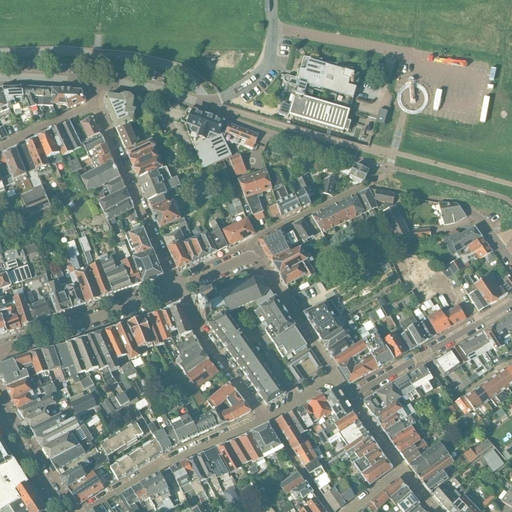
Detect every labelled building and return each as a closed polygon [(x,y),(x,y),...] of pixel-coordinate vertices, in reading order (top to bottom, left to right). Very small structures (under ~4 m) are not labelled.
[(282,101),(278,115),(288,118),(291,119),(334,131),(343,134),(343,132),(344,130),(344,129),(348,130),(351,121),(347,120),(350,111),(346,110),(349,98),(353,99),(356,88),(348,86),(350,80),(353,79),(354,73),(352,73),(353,69),(337,67),(338,65),(321,62),(322,60),(304,58),(299,74),(298,78),(297,79),(289,76),(285,77),(283,79),(284,83),(287,85),(283,99),(282,101)] [(16,88),(3,88),(4,89),(9,111),(13,109),(19,107),(22,114),(30,111),(30,110),(26,98),(24,99),(23,88),(16,88)] [(33,89),(23,88),(24,99),(26,98),(30,110),(30,111),(35,124),(40,122),(37,107),(33,89)] [(0,114),(9,111),(4,89),(0,90),(0,114)] [(38,89),(33,89),(37,107),(40,122),(44,120),(42,117),(44,117),(44,116),(42,112),(44,111),(44,108),(44,90),(38,89)] [(44,90),(44,108),(44,111),(46,111),(46,108),(49,107),(53,116),(54,116),(56,115),(53,108),(53,107),(53,106),(53,99),(54,99),(54,96),(55,96),(55,90),(50,90),(44,90)] [(54,99),(53,99),(53,106),(53,107),(61,106),(66,104),(65,102),(72,99),(69,91),(55,90),(55,96),(54,96),(54,99)] [(66,104),(61,106),(67,107),(68,110),(68,111),(86,103),(81,92),(69,91),(72,99),(65,102),(66,104)] [(105,99),(104,104),(116,131),(129,125),(133,123),(134,113),(135,113),(135,111),(132,111),(134,100),(130,96),(125,95),(119,98),(107,96),(107,97),(105,99)] [(19,107),(13,109),(16,117),(22,114),(19,107)] [(141,112),(147,125),(155,122),(152,116),(155,115),(153,111),(150,112),(149,109),(141,112)] [(375,123),(383,125),(387,112),(379,110),(375,123)] [(185,124),(203,170),(232,157),(224,140),(220,132),(223,125),(219,123),(217,128),(215,127),(215,128),(201,131),(202,125),(196,123),(194,129),(191,128),(187,122),(188,120),(186,119),(189,114),(190,115),(191,113),(187,111),(184,118),(183,118),(182,119),(181,119),(181,120),(181,121),(181,122),(182,123),(183,124),(185,124)] [(220,121),(192,111),(191,113),(190,115),(189,114),(186,119),(188,120),(187,122),(191,128),(194,129),(196,123),(202,125),(201,131),(215,128),(215,127),(217,128),(219,123),(220,121)] [(93,119),(81,125),(88,140),(100,135),(93,119)] [(70,122),(61,127),(73,153),(75,158),(85,153),(83,149),(70,122)] [(246,142),(244,145),(254,148),(258,136),(224,123),(223,125),(220,132),(224,140),(226,134),(246,142)] [(129,125),(116,131),(117,131),(126,151),(125,151),(126,152),(139,146),(129,125)] [(0,138),(2,141),(9,137),(3,127),(0,128),(0,138)] [(61,127),(51,133),(64,162),(63,162),(66,168),(69,176),(78,172),(81,171),(81,170),(80,166),(78,161),(78,160),(72,162),(68,155),(73,153),(61,127)] [(50,132),(38,139),(47,160),(51,170),(52,173),(58,186),(62,185),(59,179),(61,178),(57,169),(56,166),(63,162),(64,162),(51,133),(50,132)] [(101,137),(83,146),(85,151),(87,154),(106,145),(101,137)] [(38,139),(26,145),(36,171),(36,172),(39,178),(52,173),(51,170),(47,160),(38,139)] [(126,152),(129,160),(154,149),(155,149),(151,140),(145,143),(139,146),(126,152)] [(26,146),(17,149),(26,174),(26,175),(31,173),(36,171),(26,145),(25,145),(26,146)] [(78,160),(78,161),(80,166),(81,170),(85,168),(85,169),(92,165),(93,164),(110,156),(105,146),(106,146),(106,145),(87,154),(89,159),(83,162),(81,159),(78,160)] [(17,149),(3,155),(11,176),(12,176),(14,181),(15,184),(29,218),(52,209),(48,200),(39,178),(36,172),(36,171),(31,173),(26,175),(26,174),(17,149)] [(129,160),(139,180),(163,169),(154,149),(129,160)] [(2,156),(0,156),(0,177),(1,181),(2,183),(4,189),(15,184),(14,181),(12,176),(11,176),(3,155),(2,156)] [(93,164),(92,165),(95,171),(113,162),(112,162),(113,162),(110,156),(93,164)] [(236,177),(247,173),(243,163),(239,156),(229,160),(236,177)] [(81,171),(78,172),(81,178),(80,178),(88,193),(94,190),(94,192),(98,190),(100,195),(103,194),(105,199),(126,189),(126,188),(125,188),(120,179),(121,178),(120,177),(113,163),(113,162),(95,171),(88,174),(85,169),(85,168),(81,170),(81,171)] [(352,184),(354,185),(363,183),(363,182),(364,182),(368,172),(355,166),(353,170),(339,167),(338,172),(350,176),(349,178),(354,181),(352,184)] [(148,204),(149,204),(166,198),(166,196),(167,195),(166,193),(181,186),(177,177),(172,180),(167,167),(163,169),(139,180),(147,202),(148,204)] [(248,177),(238,180),(253,217),(263,213),(258,199),(263,197),(262,194),(272,191),(267,174),(266,170),(248,177)] [(278,171),(267,174),(272,191),(276,205),(277,206),(280,218),(281,220),(282,220),(282,219),(291,215),(301,210),(295,196),(289,199),(284,188),(285,188),(278,171)] [(321,194),(331,196),(336,176),(335,175),(324,180),(321,194)] [(303,192),(295,196),(301,210),(311,205),(307,199),(314,196),(310,188),(305,177),(298,180),(303,192)] [(100,195),(96,197),(108,223),(134,209),(126,189),(105,199),(103,194),(100,195)] [(369,189),(361,194),(374,221),(374,222),(379,220),(376,212),(379,210),(374,202),(384,204),(382,210),(385,211),(392,207),(394,195),(369,189)] [(356,195),(355,196),(364,215),(365,214),(365,215),(369,213),(371,218),(366,220),(368,224),(374,221),(361,194),(361,193),(356,196),(356,195)] [(355,196),(346,200),(360,228),(368,224),(366,220),(363,221),(361,216),(364,215),(355,196)] [(149,204),(152,213),(175,203),(174,202),(172,197),(167,200),(166,198),(149,204)] [(53,198),(48,200),(52,209),(56,207),(53,198)] [(346,200),(337,204),(347,223),(350,221),(353,228),(351,229),(352,232),(360,228),(346,200)] [(152,213),(160,230),(181,220),(177,211),(180,210),(176,201),(174,202),(175,203),(152,213)] [(227,207),(232,218),(244,212),(240,201),(227,207)] [(337,204),(329,208),(339,226),(341,226),(346,235),(352,232),(351,229),(348,230),(345,224),(347,223),(337,204)] [(438,204),(444,226),(455,223),(466,218),(457,205),(438,204)] [(277,206),(269,209),(273,220),(280,218),(277,206)] [(387,211),(382,213),(388,228),(403,222),(395,207),(392,209),(392,207),(385,211),(387,211)] [(328,209),(322,212),(332,230),(339,226),(329,208),(328,209)] [(311,217),(309,218),(320,234),(322,234),(322,235),(323,235),(323,234),(332,230),(322,212),(311,217)] [(213,216),(216,222),(222,219),(223,219),(221,213),(213,216)] [(301,222),(292,226),(295,231),(299,237),(302,241),(304,243),(306,246),(305,246),(307,249),(311,247),(307,241),(311,238),(313,237),(314,239),(320,234),(309,218),(307,219),(309,222),(305,224),(302,221),(301,222)] [(254,235),(254,234),(247,220),(239,224),(239,222),(234,225),(235,226),(242,241),(254,235)] [(208,236),(216,253),(217,253),(228,248),(228,247),(227,247),(219,231),(218,229),(218,228),(215,223),(215,222),(209,225),(214,234),(208,236)] [(403,222),(388,228),(396,245),(411,238),(403,222)] [(128,235),(125,236),(130,249),(131,249),(133,248),(135,251),(140,248),(143,255),(153,251),(152,251),(151,251),(143,229),(141,223),(131,227),(134,233),(128,235)] [(189,230),(188,231),(186,223),(177,226),(179,232),(163,239),(168,249),(167,249),(178,271),(177,271),(177,272),(191,265),(181,244),(185,242),(181,234),(189,231),(189,230)] [(242,241),(235,226),(234,225),(235,226),(222,232),(229,247),(242,241)] [(448,238),(457,253),(460,252),(467,247),(482,239),(474,228),(459,236),(457,232),(448,238)] [(431,230),(413,231),(414,240),(431,239),(431,230)] [(189,231),(181,234),(185,242),(181,244),(191,265),(209,257),(200,237),(193,240),(189,231)] [(281,231),(259,242),(264,250),(263,251),(264,253),(287,242),(299,237),(295,231),(284,237),(281,231)] [(200,237),(209,257),(216,253),(208,236),(207,233),(200,237)] [(287,242),(264,253),(266,256),(270,264),(271,263),(292,252),(290,247),(302,241),(299,237),(287,242)] [(456,254),(461,262),(487,246),(482,239),(467,247),(469,251),(462,256),(460,252),(457,253),(456,254)] [(74,242),(66,244),(68,250),(66,250),(67,252),(72,266),(85,305),(86,305),(101,300),(101,299),(89,268),(81,271),(76,258),(79,256),(74,242)] [(36,243),(26,246),(28,255),(38,252),(36,243)] [(66,244),(59,247),(62,254),(67,252),(66,250),(68,250),(66,244)] [(461,262),(466,268),(469,266),(467,263),(469,262),(469,261),(474,258),(475,260),(477,260),(478,262),(480,260),(483,258),(492,253),(487,246),(461,262)] [(121,259),(119,259),(121,264),(122,267),(123,266),(132,288),(141,284),(142,284),(132,259),(131,259),(126,247),(121,249),(126,262),(122,263),(121,259)] [(3,254),(0,254),(0,265),(6,264),(16,261),(25,258),(23,251),(20,253),(18,248),(3,254)] [(133,248),(131,249),(132,252),(134,258),(132,259),(142,284),(147,282),(147,283),(158,278),(163,276),(158,264),(156,258),(155,258),(153,251),(143,255),(140,248),(135,251),(133,248)] [(292,252),(271,263),(286,289),(288,288),(287,287),(305,277),(307,281),(316,275),(309,264),(314,261),(310,254),(305,256),(301,248),(300,248),(292,252)] [(89,252),(83,254),(89,268),(101,299),(112,295),(112,296),(112,295),(100,264),(93,266),(91,262),(93,261),(89,252)] [(485,262),(488,264),(495,260),(494,256),(492,253),(483,258),(485,262)] [(107,255),(98,258),(101,263),(100,264),(112,295),(132,288),(123,266),(122,267),(121,264),(119,259),(118,260),(116,254),(110,257),(111,259),(109,260),(107,255)] [(466,268),(461,262),(456,254),(454,255),(457,259),(458,261),(453,264),(441,271),(445,277),(447,279),(448,279),(454,275),(455,275),(466,268)] [(6,264),(0,265),(0,278),(9,274),(9,273),(11,273),(16,285),(21,283),(32,279),(31,276),(28,266),(18,269),(16,261),(6,264)] [(68,288),(67,288),(73,309),(85,305),(72,266),(67,267),(70,275),(74,286),(68,288)] [(49,284),(57,315),(57,316),(67,312),(66,312),(73,309),(67,288),(68,288),(62,271),(55,274),(58,281),(49,284)] [(0,278),(0,291),(1,291),(4,299),(6,305),(10,304),(14,302),(14,301),(9,288),(16,285),(11,273),(9,273),(9,274),(0,278)] [(387,276),(390,283),(396,280),(392,273),(387,276)] [(32,279),(21,283),(26,300),(25,301),(32,325),(57,315),(49,284),(46,274),(32,279)] [(491,274),(474,285),(488,307),(506,296),(511,292),(511,278),(511,277),(504,282),(505,284),(506,284),(501,288),(491,274)] [(448,279),(454,290),(461,286),(455,275),(454,275),(448,279)] [(468,276),(463,278),(469,288),(465,291),(468,297),(479,312),(488,307),(474,285),(474,286),(468,276)] [(274,346),(283,359),(293,353),(295,356),(307,347),(295,329),(275,299),(269,290),(268,290),(264,280),(253,279),(235,287),(221,294),(223,298),(227,307),(231,313),(246,307),(254,303),(259,310),(248,318),(252,324),(254,322),(266,335),(261,338),(269,349),(274,346)] [(16,285),(9,288),(14,301),(14,302),(23,328),(32,325),(25,301),(26,300),(21,283),(16,285)] [(208,324),(267,406),(285,395),(284,393),(289,390),(281,379),(276,382),(250,347),(232,322),(233,322),(227,314),(228,314),(231,313),(227,307),(223,298),(221,294),(214,296),(211,288),(212,287),(193,296),(191,299),(194,306),(195,307),(196,307),(206,323),(205,323),(206,325),(208,324)] [(0,313),(7,311),(12,309),(10,304),(6,305),(4,299),(0,300),(0,313)] [(430,300),(427,302),(431,309),(434,314),(435,314),(444,332),(450,328),(451,328),(443,316),(440,311),(437,305),(434,307),(430,300)] [(331,301),(303,314),(310,324),(335,307),(331,301)] [(167,311),(161,313),(169,334),(174,333),(177,339),(180,338),(180,339),(183,345),(194,338),(192,334),(179,305),(168,310),(167,311)] [(445,315),(443,316),(451,328),(466,319),(458,306),(445,314),(445,315)] [(335,307),(310,324),(316,333),(339,318),(340,319),(341,317),(335,307)] [(9,315),(2,317),(8,333),(21,329),(21,328),(17,315),(14,308),(12,309),(7,311),(9,315)] [(372,324),(357,331),(363,341),(368,350),(370,354),(378,369),(393,361),(383,341),(374,326),(377,325),(378,327),(386,323),(387,322),(385,320),(387,319),(386,317),(381,308),(367,315),(372,324)] [(431,309),(424,313),(427,319),(437,336),(444,332),(435,314),(434,314),(431,309)] [(161,313),(152,316),(166,343),(172,340),(169,334),(161,313)] [(418,326),(427,342),(436,337),(435,336),(426,321),(422,314),(417,317),(421,324),(418,326)] [(146,319),(145,319),(158,347),(164,345),(164,344),(166,343),(152,316),(146,319)] [(400,336),(410,352),(417,348),(427,342),(418,326),(413,316),(399,324),(405,333),(400,336)] [(387,319),(385,320),(387,322),(386,323),(391,330),(396,327),(390,317),(387,319)] [(511,323),(508,317),(500,323),(510,338),(509,338),(511,343),(511,323)] [(339,318),(316,333),(322,343),(341,330),(345,327),(340,319),(339,318)] [(145,319),(127,325),(143,356),(148,354),(147,352),(146,348),(154,345),(155,349),(158,347),(145,319)] [(352,321),(347,323),(353,331),(356,329),(352,321)] [(493,327),(492,328),(505,346),(506,348),(510,345),(509,342),(507,343),(506,340),(509,338),(510,338),(500,323),(493,327)] [(115,329),(117,334),(132,362),(140,357),(141,357),(143,356),(127,325),(115,329)] [(492,328),(482,334),(502,362),(503,361),(500,357),(508,352),(506,348),(505,346),(492,328)] [(103,333),(121,369),(124,375),(126,379),(137,374),(133,367),(132,368),(130,363),(132,362),(117,334),(115,329),(109,331),(103,333)] [(341,330),(322,343),(328,352),(349,339),(348,337),(346,338),(341,330)] [(94,336),(98,344),(113,372),(119,370),(120,370),(120,369),(121,369),(103,333),(94,336)] [(396,333),(383,341),(393,361),(394,360),(395,361),(408,353),(396,333)] [(482,334),(475,338),(495,366),(502,362),(482,334)] [(94,336),(85,339),(100,368),(98,369),(100,372),(108,389),(117,383),(112,374),(112,373),(113,372),(98,344),(94,336)] [(66,345),(65,345),(80,383),(84,391),(89,389),(94,386),(91,381),(93,379),(90,375),(89,373),(98,369),(100,368),(85,339),(85,338),(66,345)] [(181,357),(175,361),(179,366),(181,368),(186,376),(208,361),(194,338),(183,345),(177,349),(176,350),(181,357)] [(475,338),(467,342),(478,358),(488,372),(493,368),(495,366),(475,338)] [(349,339),(328,352),(333,360),(334,361),(354,347),(354,346),(349,339)] [(339,368),(338,368),(349,386),(370,373),(378,369),(370,354),(362,359),(361,357),(363,355),(362,353),(368,350),(363,341),(362,341),(354,346),(354,347),(359,355),(339,368)] [(467,342),(458,347),(469,363),(473,361),(478,368),(478,369),(474,371),(476,373),(480,378),(484,374),(487,372),(488,372),(478,358),(467,342)] [(65,345),(54,348),(61,368),(65,382),(68,388),(71,387),(69,382),(72,381),(75,386),(80,383),(65,345)] [(354,347),(334,361),(339,368),(359,355),(354,347)] [(450,352),(449,352),(461,367),(466,363),(469,368),(471,366),(469,363),(458,347),(450,352)] [(41,351),(41,352),(50,377),(52,383),(53,382),(58,380),(60,384),(62,383),(65,382),(61,368),(54,348),(41,351)] [(300,382),(323,366),(310,349),(287,365),(300,382)] [(41,352),(27,357),(36,375),(39,381),(50,377),(41,352)] [(449,352),(433,362),(444,378),(461,368),(460,367),(461,367),(449,352)] [(27,357),(0,365),(0,379),(5,388),(27,379),(32,377),(36,375),(27,357)] [(208,361),(186,376),(187,376),(196,390),(219,374),(214,368),(209,362),(208,361)] [(425,366),(416,371),(420,379),(416,382),(419,388),(420,391),(422,390),(426,396),(432,393),(432,392),(441,386),(440,383),(430,389),(427,383),(432,380),(424,368),(426,367),(425,366)] [(511,385),(511,378),(505,369),(497,374),(507,389),(508,389),(511,385)] [(416,371),(407,376),(417,394),(416,395),(419,399),(424,396),(420,391),(419,388),(416,382),(420,379),(416,371)] [(473,375),(469,378),(472,383),(479,378),(480,378),(476,373),(473,375)] [(489,380),(504,402),(509,399),(503,392),(505,390),(511,398),(511,397),(511,394),(508,389),(507,389),(497,374),(489,380)] [(27,379),(5,388),(18,410),(49,397),(43,388),(39,381),(36,375),(32,377),(34,381),(36,380),(38,383),(27,387),(26,384),(28,381),(27,379)] [(124,375),(120,377),(121,380),(120,380),(132,400),(137,397),(126,379),(124,375)] [(399,380),(392,385),(394,387),(396,386),(398,389),(396,390),(397,391),(396,392),(400,400),(402,399),(407,395),(411,403),(414,401),(412,397),(416,395),(417,394),(407,376),(406,376),(399,380)] [(469,378),(454,390),(455,393),(459,394),(468,386),(472,383),(469,378)] [(496,397),(501,404),(504,402),(489,380),(481,386),(491,401),(496,397)] [(49,397),(18,410),(23,419),(71,398),(66,389),(64,390),(57,393),(53,384),(43,388),(49,397)] [(207,402),(207,403),(208,405),(213,411),(217,408),(224,402),(224,403),(236,393),(229,384),(228,384),(209,401),(207,402)] [(392,385),(385,389),(388,393),(393,402),(387,406),(387,407),(397,402),(397,401),(400,400),(396,392),(397,391),(396,390),(398,389),(396,386),(394,387),(392,385)] [(473,392),(488,414),(493,411),(487,404),(491,401),(481,386),(473,392)] [(337,388),(323,397),(332,416),(333,417),(339,412),(335,407),(344,400),(337,388)] [(383,390),(379,393),(387,406),(393,402),(388,393),(385,389),(383,390)] [(200,392),(191,398),(193,403),(197,409),(207,403),(207,402),(200,392)] [(479,409),(485,417),(488,414),(473,392),(464,398),(473,411),(475,412),(479,409)] [(217,408),(226,424),(250,413),(236,393),(224,403),(224,402),(217,408)] [(365,401),(364,405),(365,406),(373,416),(373,417),(387,407),(387,406),(379,393),(376,394),(376,395),(365,401)] [(71,398),(23,419),(37,440),(80,417),(87,413),(97,408),(90,394),(84,398),(82,394),(71,398)] [(115,399),(121,408),(130,403),(124,394),(115,399)] [(110,399),(117,411),(121,408),(115,399),(114,396),(110,399)] [(302,407),(313,426),(319,423),(318,422),(318,421),(319,420),(319,421),(324,418),(325,419),(331,415),(332,416),(323,397),(323,396),(319,398),(314,401),(307,405),(302,408),(302,407)] [(145,399),(150,408),(154,405),(149,397),(145,399)] [(473,411),(464,398),(464,397),(456,403),(462,411),(469,420),(468,421),(472,427),(480,421),(481,420),(479,417),(476,419),(475,419),(474,420),(469,414),(473,411)] [(191,398),(182,403),(184,406),(185,407),(193,403),(191,398)] [(100,405),(108,416),(115,412),(108,400),(100,405)] [(332,418),(319,426),(322,431),(323,433),(335,426),(353,413),(344,400),(335,407),(339,412),(333,417),(333,418),(332,418)] [(387,407),(373,417),(379,425),(395,415),(400,423),(410,416),(415,413),(410,405),(402,410),(397,402),(387,407)] [(447,409),(453,418),(459,414),(461,412),(455,404),(447,409)] [(302,407),(295,412),(307,431),(307,432),(308,431),(307,430),(313,426),(302,407)] [(210,413),(208,414),(212,422),(214,421),(218,428),(226,424),(217,408),(213,411),(210,413)] [(295,411),(288,415),(299,438),(300,437),(301,439),(302,438),(300,436),(307,432),(307,431),(295,412),(295,411)] [(459,419),(463,425),(468,421),(469,420),(462,411),(461,412),(459,414),(462,417),(459,419)] [(198,412),(189,416),(192,422),(199,436),(202,435),(209,432),(201,417),(201,418),(198,412)] [(503,418),(499,412),(494,416),(498,422),(503,418)] [(87,413),(80,417),(84,424),(91,420),(87,413)] [(335,426),(323,433),(325,436),(337,429),(339,433),(358,421),(353,413),(335,426)] [(400,423),(384,433),(389,440),(415,424),(412,419),(417,416),(415,413),(410,416),(400,423)] [(164,414),(161,415),(164,421),(163,422),(167,429),(163,431),(172,448),(174,447),(180,444),(171,427),(169,424),(166,418),(165,417),(165,416),(164,414)] [(208,414),(201,417),(209,432),(218,428),(214,421),(212,422),(208,414)] [(287,415),(275,423),(293,450),(304,444),(305,444),(302,438),(301,439),(300,437),(299,438),(288,415),(287,415)] [(380,426),(379,426),(380,427),(384,432),(384,433),(400,423),(395,415),(379,425),(380,426)] [(187,416),(179,420),(190,440),(199,436),(192,422),(189,416),(187,416)] [(80,417),(37,440),(42,448),(81,429),(85,427),(84,424),(80,417)] [(472,427),(477,435),(485,430),(485,428),(489,426),(485,419),(482,420),(482,419),(481,420),(480,421),(472,427)] [(170,424),(169,424),(171,427),(180,444),(190,440),(179,420),(178,420),(170,424)] [(328,440),(327,440),(328,441),(330,445),(342,438),(343,440),(363,429),(359,421),(358,421),(339,433),(338,434),(328,440)] [(136,423),(130,427),(137,440),(144,436),(136,423)] [(153,424),(147,427),(153,436),(152,436),(153,437),(156,441),(162,454),(172,449),(172,448),(163,431),(158,433),(153,424)] [(252,432),(251,433),(263,457),(268,455),(269,458),(275,454),(274,452),(281,448),(269,426),(269,425),(269,424),(266,426),(261,429),(261,428),(255,432),(255,431),(252,432)] [(415,424),(389,440),(390,440),(395,448),(416,434),(412,429),(417,426),(415,424)] [(130,427),(124,430),(131,443),(137,440),(130,427)] [(81,429),(42,448),(42,449),(51,463),(88,439),(81,429)] [(363,429),(343,440),(347,447),(368,434),(367,434),(363,429)] [(124,430),(118,434),(125,447),(131,443),(124,430)] [(319,432),(316,434),(323,444),(328,441),(327,440),(325,436),(323,433),(322,431),(319,432)] [(238,439),(252,462),(255,467),(250,469),(248,470),(251,476),(258,472),(256,469),(256,468),(259,467),(256,463),(263,458),(264,458),(263,457),(251,433),(250,433),(250,434),(238,439)] [(118,434),(112,438),(119,450),(125,447),(118,434)] [(347,448),(343,450),(348,457),(372,441),(368,434),(347,447),(347,448)] [(416,434),(395,448),(400,455),(401,454),(421,441),(416,434)] [(0,468),(13,460),(0,438),(0,468)] [(112,438),(106,441),(113,454),(119,450),(112,438)] [(88,439),(51,463),(57,472),(86,456),(85,455),(93,447),(88,439)] [(228,444),(241,466),(242,467),(247,464),(250,469),(255,467),(252,462),(238,439),(234,441),(228,444)] [(421,441),(401,454),(404,459),(409,465),(409,466),(421,457),(421,456),(420,456),(420,455),(429,449),(423,440),(421,441)] [(472,452),(477,459),(493,446),(488,440),(472,452)] [(105,454),(107,458),(113,454),(106,441),(99,445),(100,446),(105,454)] [(125,460),(110,469),(118,481),(148,463),(162,454),(156,441),(143,449),(141,450),(125,460)] [(372,441),(348,457),(349,458),(355,455),(357,457),(350,461),(353,465),(353,464),(353,465),(354,465),(364,458),(366,461),(368,463),(370,461),(368,459),(377,453),(377,454),(379,452),(378,449),(376,447),(372,441)] [(304,444),(293,450),(295,453),(296,455),(298,458),(312,450),(308,443),(305,444),(304,444)] [(421,457),(409,466),(417,477),(418,478),(448,455),(439,443),(421,456),(421,457)] [(217,448),(216,448),(229,473),(230,475),(243,468),(242,467),(241,466),(228,444),(217,448)] [(511,445),(500,455),(507,463),(511,458),(511,445)] [(60,477),(67,489),(86,477),(93,473),(109,463),(104,455),(105,454),(100,446),(96,449),(98,453),(87,461),(86,461),(79,466),(61,477),(60,477)] [(312,450),(298,458),(304,468),(317,460),(318,462),(323,458),(317,447),(312,450)] [(204,454),(217,480),(218,483),(229,477),(228,475),(229,475),(227,472),(229,473),(216,448),(216,449),(204,454)] [(463,456),(470,464),(477,459),(472,452),(470,450),(463,456)] [(490,459),(496,454),(493,450),(487,455),(490,459)] [(370,461),(368,463),(370,465),(372,464),(373,467),(384,459),(382,456),(379,452),(377,454),(377,453),(368,459),(370,461)] [(203,454),(195,458),(208,480),(210,479),(215,488),(220,486),(218,483),(217,480),(204,454),(203,454)] [(448,455),(418,478),(424,485),(443,472),(449,467),(454,464),(448,456),(448,455)] [(479,461),(484,468),(488,466),(486,463),(491,460),(490,459),(487,455),(479,461)] [(187,461),(201,488),(202,488),(208,484),(206,481),(208,480),(195,458),(194,458),(187,461)] [(366,461),(364,458),(354,465),(359,473),(359,474),(360,473),(361,475),(364,474),(363,473),(367,471),(369,474),(374,471),(379,479),(380,479),(392,470),(384,459),(373,467),(372,464),(370,465),(368,463),(366,461)] [(13,460),(0,468),(0,511),(21,500),(16,491),(28,484),(25,478),(22,475),(23,475),(19,469),(14,461),(13,461),(13,460)] [(317,460),(304,468),(308,475),(321,467),(318,462),(317,460)] [(488,466),(490,468),(495,464),(493,462),(491,460),(486,463),(488,466)] [(181,464),(180,464),(187,477),(193,487),(197,496),(197,497),(201,504),(205,502),(201,494),(204,492),(202,488),(201,488),(187,461),(181,464)] [(496,466),(498,469),(504,465),(501,461),(496,466)] [(170,469),(169,470),(170,471),(172,473),(180,490),(181,490),(183,493),(192,488),(195,492),(184,498),(187,502),(197,497),(197,496),(193,487),(187,477),(180,464),(170,470),(170,469)] [(490,468),(494,473),(498,469),(496,466),(495,464),(490,468)] [(443,472),(424,485),(428,490),(430,493),(448,480),(455,475),(449,467),(443,472)] [(359,473),(351,479),(353,482),(352,482),(358,491),(361,488),(364,491),(368,488),(364,484),(361,486),(358,481),(363,477),(369,486),(370,487),(380,479),(379,479),(374,471),(369,474),(367,471),(363,473),(364,474),(361,475),(360,473),(359,474),(359,473)] [(67,489),(78,507),(104,490),(93,473),(86,477),(67,489)] [(279,485),(286,496),(290,493),(305,483),(297,473),(279,485)] [(323,497),(333,511),(335,511),(346,505),(341,497),(334,488),(333,486),(331,482),(325,473),(313,481),(319,491),(323,497)] [(160,474),(150,479),(167,511),(174,508),(168,499),(172,497),(171,494),(160,474)] [(448,482),(433,495),(438,501),(438,500),(440,503),(455,490),(461,486),(454,478),(449,482),(448,482)] [(150,479),(139,485),(151,504),(154,509),(155,511),(167,511),(150,479)] [(341,497),(346,505),(355,498),(343,479),(344,479),(343,479),(337,483),(333,486),(334,488),(341,497)] [(366,506),(370,511),(378,511),(390,500),(395,506),(395,507),(411,493),(410,493),(405,487),(405,486),(398,479),(383,492),(371,502),(370,503),(366,506)] [(291,504),(294,509),(304,502),(303,501),(312,494),(313,494),(314,493),(306,482),(305,483),(290,493),(295,501),(290,504),(291,505),(291,504)] [(43,511),(46,511),(28,484),(16,491),(21,500),(0,511),(43,511)] [(139,485),(132,489),(144,510),(142,511),(148,511),(154,509),(151,504),(139,485)] [(455,490),(440,503),(443,506),(442,506),(443,508),(447,511),(463,497),(462,495),(466,492),(461,486),(455,490)] [(234,488),(223,493),(232,511),(233,511),(242,508),(234,491),(235,490),(234,488)] [(132,489),(121,495),(131,511),(142,511),(144,510),(132,489)] [(395,506),(388,511),(411,511),(419,505),(419,504),(418,504),(411,495),(412,495),(411,493),(395,507),(395,506)] [(511,511),(511,497),(507,493),(500,501),(506,506),(502,510),(504,511),(511,511)] [(307,507),(310,511),(325,511),(316,499),(313,494),(312,494),(303,501),(304,502),(307,507)] [(131,511),(121,495),(92,511),(131,511)] [(492,495),(486,501),(490,505),(496,499),(492,495)] [(479,511),(463,497),(447,511),(479,511)] [(294,509),(296,511),(310,511),(307,507),(304,502),(294,509)]
